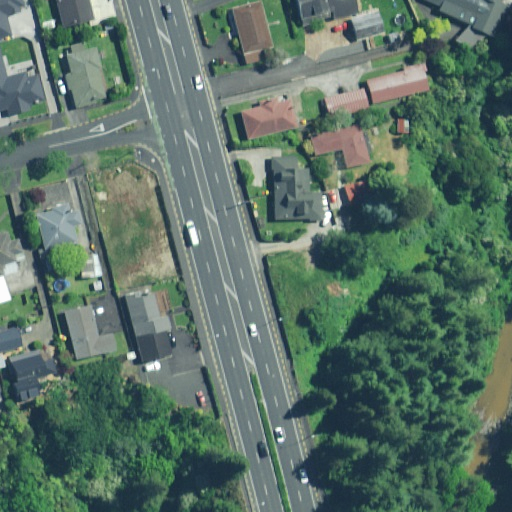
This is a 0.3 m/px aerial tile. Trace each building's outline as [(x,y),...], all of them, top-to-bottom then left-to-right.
[(0,0),(0,16),(9,15),(6,0),(0,0)] [(56,0),(63,28),(94,20),(89,0),(56,0)] [(294,0),(302,28),(333,20),(360,13),(356,0),(294,0)] [(500,0),(424,0),(439,7),(437,11),(490,38),(506,7),(499,3),(500,0)] [(272,46),(260,3),(231,11),(246,65),(265,60),(262,49),(272,46)] [(44,50),(33,5),(12,11),(23,55),(44,50)] [(359,53),(375,49),(371,36),(385,33),(379,11),(350,19),(359,53)] [(68,91),(71,91),(75,108),(106,102),(99,69),(101,68),(97,49),(84,51),(82,42),(70,45),(72,55),(67,56),(71,75),(68,76),(65,76),(68,91)] [(0,62),(0,98),(1,102),(24,97),(15,59),(0,62)] [(427,90),(421,66),(366,80),(372,104),(427,90)] [(367,109),(363,90),(324,100),(328,118),(367,109)] [(298,127),(291,99),(240,112),(247,140),(298,127)] [(368,163),(359,125),(309,137),(314,156),(340,150),(344,168),(368,163)] [(299,170),(299,157),(272,157),(273,221),(322,220),(322,193),(309,193),(308,169),(299,170)] [(364,203),(360,184),(326,191),(330,209),(364,203)] [(152,185),(104,196),(113,234),(106,235),(116,276),(141,270),(136,248),(122,252),(118,238),(162,228),(152,185)] [(81,227),(76,205),(35,216),(44,250),(77,242),(73,229),(81,227)] [(0,234),(0,303),(10,300),(3,277),(17,272),(5,233),(0,234)] [(102,276),(98,255),(79,258),(83,279),(102,276)] [(314,263),(313,255),(274,261),(275,269),(314,263)] [(159,318),(153,292),(125,299),(141,363),(175,355),(165,317),(159,318)] [(98,337),(92,306),(65,312),(74,360),(116,351),(112,334),(98,337)] [(0,353),(23,346),(17,328),(0,332),(0,353)] [(9,358),(14,380),(7,381),(12,402),(18,401),(38,396),(35,379),(53,375),(48,349),(9,358)]
